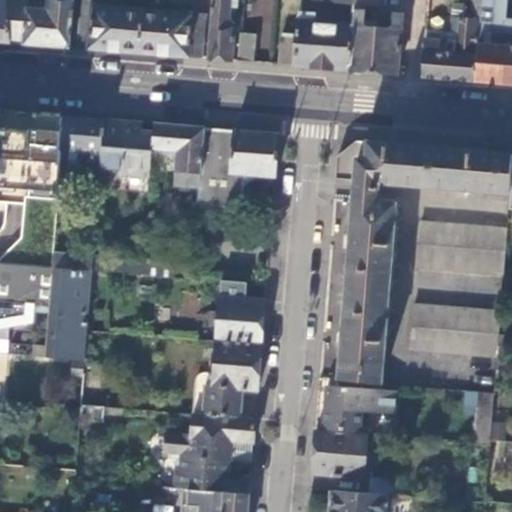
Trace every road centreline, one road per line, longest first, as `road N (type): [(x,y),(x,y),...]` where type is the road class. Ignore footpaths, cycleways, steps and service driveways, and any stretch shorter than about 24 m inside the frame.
road 1 (residential): [(277,511),(310,108)]
road 2 (secondary): [(0,82),(310,108)]
road 3 (secondary): [(310,108),(511,122)]
